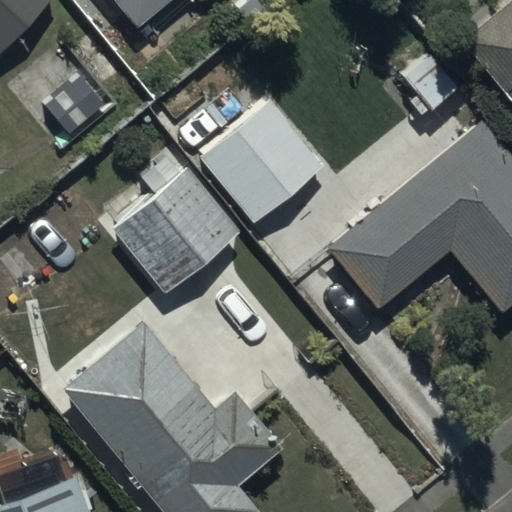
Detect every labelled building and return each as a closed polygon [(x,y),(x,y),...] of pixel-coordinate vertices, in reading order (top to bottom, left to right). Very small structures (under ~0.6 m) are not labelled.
[(116,0),(130,16),(149,0),(116,0)] [(511,0),(490,0),(453,31),(511,100),(511,0)] [(64,27),(0,77),(0,81),(54,148),(119,96),(64,27)] [(422,44),(394,65),(410,85),(401,92),(413,107),(450,78),(422,44)] [(261,92),(194,147),(247,212),(315,157),(261,92)] [(511,153),(473,108),(320,237),(371,299),(441,240),(494,302),(511,286),(511,153)] [(107,216),(104,212),(96,219),(105,229),(109,225),(157,284),(232,222),(179,158),(173,164),(159,148),(135,168),(147,183),(107,216)] [(135,310),(54,377),(164,511),(238,511),(252,501),(230,474),(275,438),(227,380),(206,397),(135,310)] [(85,511),(69,465),(0,487),(0,511),(85,511)]
